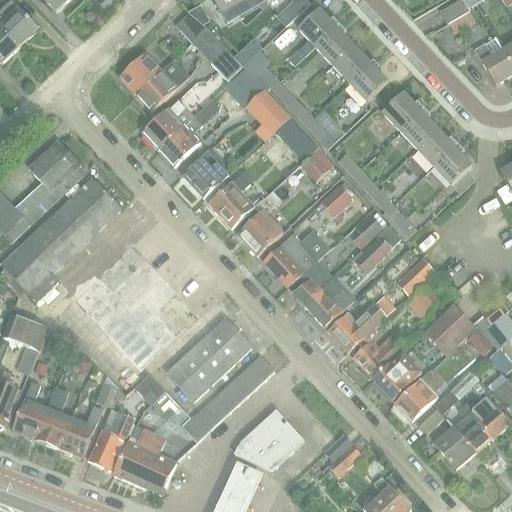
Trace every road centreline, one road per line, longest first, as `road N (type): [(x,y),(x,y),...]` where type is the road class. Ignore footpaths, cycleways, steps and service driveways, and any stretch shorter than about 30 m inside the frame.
road 1 (residential): [(441,511),(52,93)]
road 2 (residential): [(366,0),(476,116),(494,125),(511,120)]
road 3 (residential): [(52,93),(150,0)]
